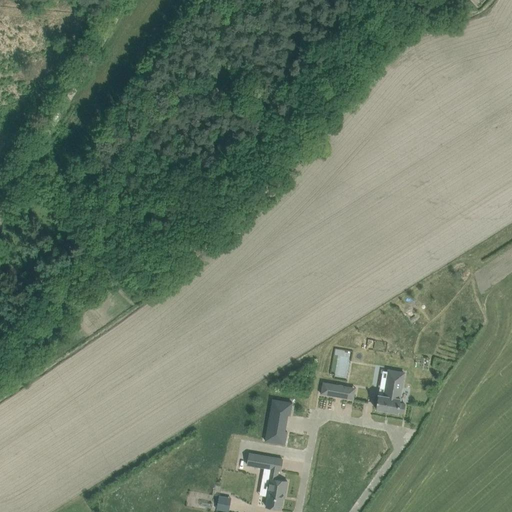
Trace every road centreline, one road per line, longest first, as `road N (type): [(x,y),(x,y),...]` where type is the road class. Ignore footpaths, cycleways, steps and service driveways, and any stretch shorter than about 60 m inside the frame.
road 1 (unclassified): [(0,215),(125,0)]
road 2 (unclassified): [(353,511),(402,435),(330,416)]
